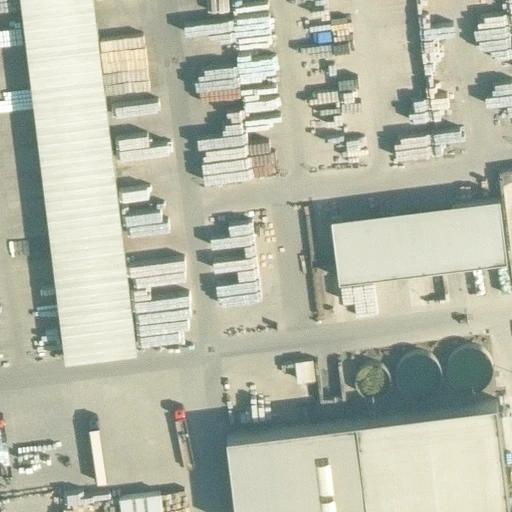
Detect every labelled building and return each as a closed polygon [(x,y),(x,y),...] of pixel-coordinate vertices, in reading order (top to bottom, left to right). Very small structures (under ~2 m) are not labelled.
[(94,0),(22,0),(66,356),(137,347),(94,0)] [(457,221),(334,236),(339,277),(507,256),(500,193),(455,199),(457,221)] [(472,387),(490,355),(467,342),(457,360),(464,364),(456,378),(472,387)] [(371,410),(418,405),(416,387),(421,386),(419,370),(410,371),(408,358),(375,362),(379,397),(370,398),(371,410)] [(510,511),(497,398),(356,415),(368,511),(510,511)] [(368,511),(356,415),(227,431),(237,511),(368,511)] [(154,511),(154,489),(116,491),(116,511),(154,511)]
